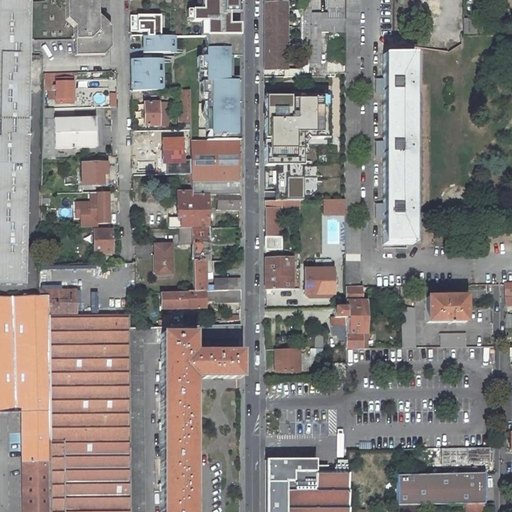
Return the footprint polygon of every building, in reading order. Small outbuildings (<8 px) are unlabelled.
[(0,0),(0,284),(26,285),(30,58),(31,0),(0,0)] [(65,0),(66,20),(74,27),(74,40),(90,40),(97,15),(97,0),(65,0)] [(204,35),(239,34),(239,23),(227,23),(227,13),(239,13),(238,0),(200,0),(201,9),(189,9),(189,22),(204,22),(204,35)] [(264,0),(264,71),(284,70),(284,77),(299,77),(299,69),(287,69),(287,2),(284,2),(284,0),(264,0)] [(326,0),(326,8),(327,8),(327,15),(320,15),(320,14),(310,14),(310,2),(300,2),(299,64),(307,64),(319,64),(319,33),(344,33),(344,0),(326,0)] [(344,0),(344,33),(344,78),(344,83),(359,83),(358,0),(344,0)] [(160,14),(129,15),(130,38),(160,37),(160,14)] [(103,56),(110,48),(110,26),(97,15),(90,40),(74,40),(74,56),(103,56)] [(463,19),(463,34),(476,34),(475,19),(463,19)] [(239,36),(205,36),(205,50),(202,50),(202,58),(196,58),(196,69),(202,69),(202,73),(205,73),(205,82),(201,82),(201,95),(205,95),(205,132),(210,132),(210,141),(239,141),(239,118),(235,118),(235,105),(239,105),(239,79),(231,79),(231,58),(239,58),(239,36)] [(144,37),(142,37),(143,54),(174,54),(174,37),(172,37),(159,37),(144,37)] [(381,217),(383,217),(383,244),(410,244),(410,55),(383,55),(383,79),(377,79),(377,84),(378,85),(381,85),(381,93),(383,93),(383,142),(376,142),(377,147),(378,148),(381,148),(381,155),(383,155),(383,204),(376,204),(376,208),(377,209),(378,210),(381,210),(381,217)] [(161,60),(130,61),(131,92),(144,92),(158,91),(162,91),(161,60)] [(335,102),(344,102),(344,96),(344,83),(344,78),(335,78),(335,102)] [(72,104),(72,79),(56,79),(44,79),(43,91),(56,90),(56,96),(56,99),(56,104),(72,104)] [(327,86),(265,87),(264,155),(302,155),(301,129),(328,128),(327,86)] [(183,130),(189,130),(188,90),(178,91),(179,122),(183,122),(183,130)] [(359,147),(359,96),(344,96),(344,102),(344,147),(359,147)] [(144,126),(164,126),(164,103),(143,104),(144,112),(144,119),(144,126)] [(96,147),(95,118),(53,120),(53,109),(43,110),(41,159),(55,159),(54,149),(96,147)] [(163,164),(183,163),(182,140),(162,140),(163,164)] [(240,196),(239,141),(210,141),(206,141),(189,142),(190,165),(190,175),(190,180),(191,193),(191,195),(207,195),(216,195),(240,196)] [(264,194),(302,193),(302,156),(264,156),(264,194)] [(344,157),(334,157),(334,179),(344,179),(344,160),(344,157)] [(106,174),(106,158),(93,158),(93,164),(81,164),(81,193),(89,193),(102,193),(102,174),(106,174)] [(359,160),(344,160),(344,179),(344,201),(344,211),(358,211),(359,160)] [(190,175),(190,165),(183,166),(179,166),(179,168),(179,175),(187,175),(190,175)] [(90,224),(109,223),(109,221),(108,196),(108,193),(102,193),(89,193),(90,224)] [(191,229),(207,229),(207,195),(191,195),(191,193),(176,193),(177,229),(180,229),(191,229)] [(240,211),(240,196),(216,195),(216,210),(240,211)] [(286,201),(264,200),(264,208),(280,208),(280,209),(293,209),(293,215),(299,215),(299,201),(286,201)] [(324,215),(344,215),(344,211),(344,201),(324,201),(324,215)] [(280,208),(264,208),(264,237),(281,237),(280,217),(280,216),(280,209),(280,208)] [(358,223),(344,223),(344,287),(358,287),(358,223)] [(98,261),(111,261),(111,230),(101,230),(101,228),(94,228),(94,253),(98,253),(98,261)] [(180,244),(191,244),(191,229),(180,229),(180,244)] [(192,261),(208,261),(207,229),(191,229),(191,244),(192,261)] [(281,237),(264,237),(264,249),(281,249),(281,237)] [(171,245),(154,245),(155,275),(172,275),(171,245)] [(292,289),(292,258),(264,259),(265,290),(292,289)] [(212,261),(208,261),(192,261),(192,292),(205,292),(204,272),(213,272),(212,261)] [(38,291),(52,291),(51,265),(43,265),(38,265),(38,291)] [(303,270),(304,294),(333,294),(332,269),(303,270)] [(240,291),(240,280),(215,280),(215,292),(240,291)] [(358,287),(344,287),(345,308),(333,308),(333,317),(331,317),(331,326),(332,326),(332,334),(345,333),(345,349),(357,349),(357,334),(362,334),(362,302),(361,302),(361,297),(361,287),(358,287)] [(129,511),(128,328),(128,316),(75,317),(75,291),(52,291),(38,291),(38,296),(48,296),(50,462),(50,511),(129,511)] [(205,292),(192,292),(186,293),(187,309),(204,308),(204,302),(214,301),(214,303),(240,303),(240,291),(215,292),(205,292)] [(187,309),(186,293),(160,293),(161,310),(187,309)] [(22,462),(50,462),(48,296),(38,296),(0,297),(0,413),(3,413),(21,413),(22,462)] [(426,298),(426,323),(447,323),(447,324),(449,324),(450,324),(450,323),(465,323),(465,297),(426,298)] [(414,308),(400,307),(401,348),(415,348),(414,308)] [(159,327),(169,327),(169,316),(163,316),(163,321),(159,321),(159,327)] [(143,511),(142,343),(160,341),(170,341),(190,338),(240,337),(240,326),(169,327),(159,327),(128,328),(129,511),(143,511)] [(465,348),(465,334),(439,334),(440,348),(465,348)] [(314,348),(322,348),(323,335),(314,335),(314,348)] [(190,338),(170,341),(160,341),(160,358),(178,355),(190,354),(190,338)] [(276,349),(276,372),(298,371),(298,349),(276,349)] [(181,412),(190,412),(190,375),(196,375),(202,375),(202,379),(240,379),(240,353),(202,353),(202,356),(190,356),(190,354),(178,355),(160,358),(160,511),(190,511),(190,502),(181,502),(181,501),(180,501),(180,483),(176,483),(176,478),(180,478),(180,474),(181,474),(181,473),(190,473),(190,441),(181,441),(181,440),(180,440),(180,422),(176,422),(176,417),(180,417),(180,413),(181,413),(181,412)] [(181,441),(190,441),(190,412),(181,412),(181,413),(180,413),(180,417),(176,417),(176,422),(180,422),(180,440),(181,440),(181,441)] [(466,448),(466,461),(489,461),(489,448),(466,448)] [(265,473),(264,473),(264,511),(316,511),(316,473),(316,460),(314,460),(265,460),(265,473)] [(23,511),(50,511),(50,462),(22,462),(23,511)] [(350,472),(316,473),(316,511),(350,511),(351,510),(350,472)] [(181,502),(190,502),(190,473),(181,473),(181,474),(180,474),(180,478),(176,478),(176,483),(180,483),(180,501),(181,501),(181,502)] [(403,476),(396,476),(396,506),(397,506),(424,506),(463,505),(483,504),(484,504),(484,474),(403,476)]
